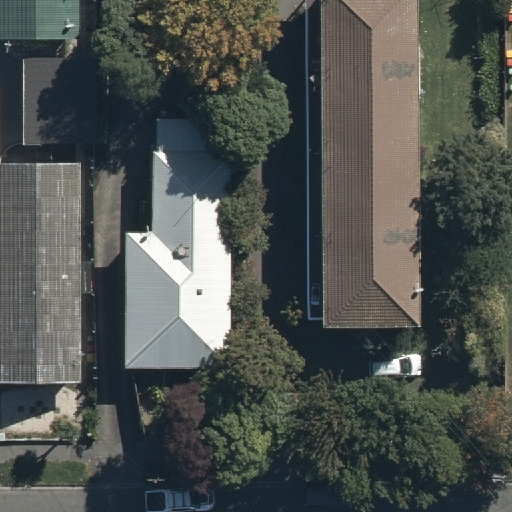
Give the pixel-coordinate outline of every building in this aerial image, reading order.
[(0,0),(0,26),(78,26),(77,0),(0,0)] [(312,0),(317,304),(409,303),(404,0),(312,0)] [(93,49),(22,50),(23,136),(94,135),(93,49)] [(121,356),(221,355),(218,142),(209,142),(209,112),(151,113),(151,142),(145,142),(147,223),(120,223),(121,356)] [(80,153),(0,154),(0,372),(83,371),(80,153)]
